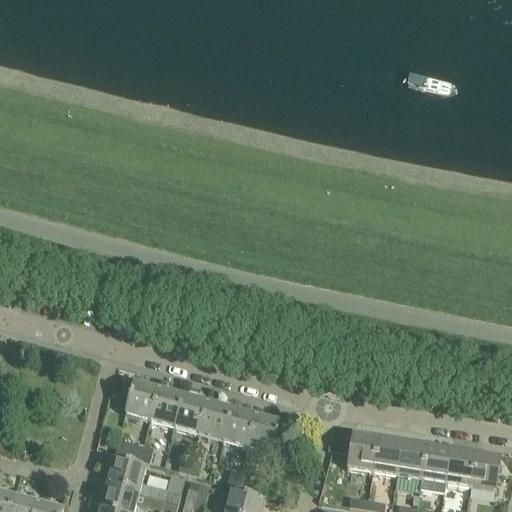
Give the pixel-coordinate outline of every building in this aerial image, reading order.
[(124,422),(149,428),(158,396),(133,389),(124,422)] [(158,396),(149,428),(173,435),(182,402),(158,396)] [(182,402),(173,435),(198,442),(207,409),(182,402)] [(207,409),(198,442),(222,448),(231,416),(207,409)] [(231,416),(222,448),(246,455),(255,422),(231,416)] [(255,422),(246,455),(272,462),(281,429),(255,422)] [(348,475),(372,479),(377,445),(353,442),(348,475)] [(377,445),(372,479),(396,483),(401,449),(377,445)] [(118,447),(114,461),(138,467),(142,453),(118,447)] [(401,449),(396,483),(421,486),(426,453),(401,449)] [(142,453),(138,467),(149,469),(152,456),(142,453)] [(426,453),(421,486),(445,490),(450,457),(426,453)] [(450,457),(445,490),(470,494),(475,460),(450,457)] [(475,460),(470,494),(495,498),(500,464),(475,460)] [(182,464),(178,478),(189,481),(192,467),(182,464)] [(112,467),(105,491),(138,500),(144,476),(112,467)] [(192,467),(189,481),(197,483),(201,469),(192,467)] [(231,477),(227,492),(236,494),(240,480),(231,477)] [(240,480),(236,494),(246,496),(250,482),(240,480)] [(191,488),(183,511),(193,511),(199,490),(191,488)] [(105,491),(99,511),(134,511),(138,500),(105,491)] [(165,497),(162,507),(177,511),(180,501),(165,497)] [(0,498),(0,511),(11,511),(14,502),(0,498)] [(231,499),(227,511),(262,511),(263,508),(231,499)] [(14,502),(11,511),(37,511),(38,509),(14,502)]
